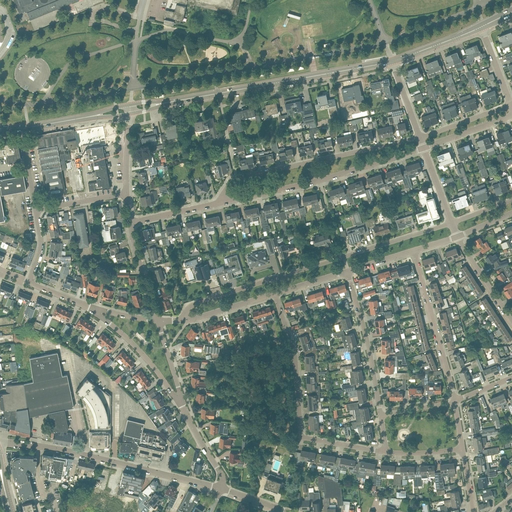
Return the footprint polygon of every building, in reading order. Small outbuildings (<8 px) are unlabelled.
[(13,0),(19,14),(26,11),(30,20),(77,0),(13,0)] [(222,11),(237,14),(240,0),(172,0),(172,2),(177,3),(186,5),(187,3),(204,7),(219,10),(222,11)] [(176,4),(175,12),(165,10),(164,16),(183,20),(186,6),(176,4)] [(500,43),(501,43),(502,46),(508,43),(505,34),(499,36),(501,42),(500,42),(500,43)] [(470,47),(475,59),(475,60),(480,58),(483,57),(482,53),(481,53),(480,51),(480,50),(479,50),(477,45),(476,45),(470,47)] [(473,61),(473,59),(475,59),(470,47),(465,49),(465,50),(467,55),(466,55),(466,56),(467,58),(468,62),(473,61)] [(459,58),(457,52),(451,54),(454,63),(456,69),(463,66),(460,58),(460,57),(459,58)] [(445,56),(445,57),(447,62),(446,62),(447,66),(454,63),(451,54),(445,56)] [(432,63),(436,75),(440,73),(443,72),(442,68),(441,65),(439,62),(438,62),(437,59),(431,62),(432,63)] [(432,76),(436,75),(432,63),(431,62),(425,64),(426,65),(427,69),(426,70),(427,71),(428,73),(429,77),(432,76)] [(419,72),(417,67),(411,69),(416,81),(419,79),(418,77),(422,76),(421,72),(419,72)] [(407,77),(407,78),(409,83),(414,82),(416,81),(411,69),(406,71),(408,77),(407,77)] [(480,74),(481,77),(488,75),(489,79),(492,80),(495,79),(493,73),(489,75),(488,71),(480,74)] [(384,97),(385,100),(386,99),(388,110),(394,109),(399,108),(397,100),(394,101),(393,95),(391,95),(389,84),(390,84),(389,78),(382,80),(382,81),(369,84),(370,88),(370,89),(371,92),(384,89),(386,97),(384,97)] [(441,89),(442,89),(448,86),(451,85),(449,78),(446,79),(446,80),(442,82),(439,83),(440,87),(441,89)] [(349,87),(341,89),(343,94),(343,97),(355,95),(356,102),(364,101),(364,99),(363,95),(362,95),(359,84),(353,85),(353,88),(351,89),(351,86),(349,87)] [(490,88),(486,89),(487,92),(491,102),(497,100),(495,94),(496,94),(496,93),(494,90),(491,91),(490,88)] [(481,95),(482,99),(483,98),(485,104),(491,102),(487,92),(481,95)] [(423,99),(421,93),(414,96),(416,102),(423,99)] [(330,116),(333,116),(333,117),(338,116),(334,99),(327,100),(326,94),(317,96),(319,103),(316,104),(317,109),(320,108),(320,106),(324,105),(324,109),(328,108),(330,116)] [(470,94),(466,96),(469,103),(470,107),(471,109),(477,107),(476,105),(475,101),(476,101),(476,100),(475,97),(472,98),(470,94)] [(469,103),(466,96),(459,98),(462,105),(462,106),(463,106),(465,111),(471,109),(470,107),(469,103)] [(289,101),(285,101),(286,108),(292,107),(293,113),(301,111),(304,124),(305,124),(305,123),(309,122),(310,128),(309,128),(316,127),(311,102),(301,105),(299,97),(288,99),(289,101)] [(265,106),(266,107),(266,109),(262,110),(264,118),(268,117),(267,114),(278,112),(276,102),(272,103),(273,104),(265,106)] [(448,104),(447,104),(449,109),(452,116),(457,114),(455,108),(457,108),(454,102),(448,105),(448,104)] [(440,106),(441,110),(443,113),(446,118),(452,116),(449,109),(447,104),(440,106)] [(256,115),(254,107),(242,110),(243,112),(239,113),(238,112),(231,113),(235,131),(242,129),(240,119),(256,115)] [(361,113),(356,114),(356,118),(368,115),(366,107),(360,108),(361,113)] [(430,107),(429,107),(426,107),(427,112),(432,124),(438,121),(436,116),(437,115),(434,109),(431,110),(430,107)] [(402,109),(397,110),(391,111),(392,116),(394,123),(398,122),(396,116),(403,114),(402,109)] [(423,121),(424,120),(426,126),(432,124),(427,112),(424,113),(425,116),(422,117),(423,120),(422,120),(423,121)] [(212,139),(215,138),(217,145),(223,144),(221,133),(218,134),(216,123),(214,123),(213,118),(195,122),(197,130),(202,129),(203,133),(201,136),(206,139),(208,137),(211,136),(212,139)] [(400,133),(407,132),(405,122),(397,124),(400,133)] [(166,140),(179,138),(177,129),(176,124),(169,126),(169,125),(168,125),(168,126),(165,126),(166,130),(165,130),(164,131),(164,134),(161,135),(162,139),(163,147),(168,146),(167,143),(166,140)] [(394,135),(392,125),(384,127),(386,134),(386,136),(394,135)] [(103,126),(75,131),(78,148),(79,153),(82,153),(81,147),(101,143),(102,146),(106,145),(106,142),(103,126)] [(372,134),(371,128),(370,128),(366,129),(366,127),(364,128),(364,131),(366,139),(366,141),(373,139),(373,137),(372,134)] [(386,136),(386,134),(384,127),(377,128),(379,138),(386,136)] [(139,133),(140,139),(141,139),(142,143),(159,139),(157,133),(156,128),(153,129),(153,132),(145,134),(144,132),(139,133)] [(505,141),(506,140),(511,138),(511,140),(511,131),(509,132),(508,130),(502,132),(505,141)] [(366,141),(366,139),(364,131),(357,133),(358,138),(359,142),(366,141)] [(496,134),(497,135),(498,139),(497,139),(498,143),(499,146),(503,145),(503,146),(507,145),(506,140),(505,141),(502,132),(496,134)] [(45,147),(37,148),(38,152),(39,152),(40,154),(38,155),(39,159),(41,159),(41,161),(40,162),(41,166),(42,166),(42,168),(41,169),(42,173),(43,173),(44,175),(42,176),(43,180),(44,180),(45,182),(44,183),(51,182),(52,188),(58,186),(57,181),(55,181),(49,149),(77,144),(76,139),(75,133),(43,138),(45,147)] [(343,133),(342,133),(342,136),(337,137),(338,142),(339,147),(346,145),(344,136),(343,133)] [(344,136),(346,145),(353,144),(353,142),(352,139),(351,134),(344,136)] [(276,157),(280,156),(278,148),(276,141),(275,137),(272,138),(273,142),(270,142),(271,145),(274,145),(276,157)] [(491,142),(489,137),(482,139),(486,148),(487,152),(494,149),(493,145),(492,142),(491,142)] [(477,141),(477,142),(479,147),(478,147),(479,150),(486,148),(482,139),(477,141)] [(333,148),(331,140),(324,141),(326,150),(333,148)] [(13,142),(0,144),(0,155),(5,155),(6,159),(7,161),(6,161),(7,162),(17,160),(20,159),(20,160),(20,159),(18,149),(18,146),(17,141),(13,142)] [(312,144),(311,144),(310,141),(304,142),(305,146),(306,152),(307,154),(314,152),(312,144)] [(324,141),(318,143),(318,146),(320,151),(326,150),(324,141)] [(469,144),(463,146),(466,155),(473,152),(472,149),(471,150),(469,144)] [(271,145),(272,150),(265,151),(268,163),(275,161),(274,157),(276,157),(274,145),(271,145)] [(88,152),(89,159),(93,158),(93,161),(90,162),(91,169),(94,169),(95,172),(92,172),(93,179),(96,179),(97,182),(88,183),(89,191),(110,187),(109,187),(102,146),(86,149),(86,152),(88,152)] [(307,154),(306,152),(305,146),(298,147),(300,156),(307,154)] [(457,148),(458,150),(459,154),(458,154),(459,158),(459,157),(461,161),(467,158),(466,155),(463,146),(457,148)] [(278,148),(280,156),(280,160),(287,158),(285,150),(285,147),(278,148)] [(257,149),(255,150),(255,151),(257,161),(260,160),(261,164),(268,163),(265,151),(258,153),(258,151),(257,152),(257,149)] [(294,157),(292,149),(285,150),(287,158),(294,157)] [(241,154),(242,160),(239,160),(241,169),(248,167),(246,156),(246,155),(244,150),(237,152),(238,155),(241,154)] [(151,163),(153,163),(154,163),(152,156),(153,156),(152,151),(147,152),(148,157),(139,159),(140,166),(142,166),(145,165),(151,164),(151,163)] [(253,154),(246,155),(246,156),(248,167),(255,166),(254,162),(257,161),(255,151),(252,151),(253,154)] [(451,157),(449,151),(443,153),(447,165),(454,162),(452,156),(451,157)] [(440,165),(442,164),(443,164),(444,167),(448,166),(447,165),(443,153),(437,155),(439,161),(438,161),(438,162),(439,162),(440,165)] [(511,158),(505,161),(505,160),(502,161),(504,169),(507,168),(507,167),(509,166),(508,165),(510,165),(510,164),(511,163),(511,158)] [(422,171),(419,162),(412,164),(416,175),(420,174),(419,172),(422,171)] [(216,165),(217,169),(218,169),(219,172),(216,172),(217,177),(224,176),(223,173),(224,173),(223,172),(225,171),(225,172),(229,171),(227,163),(216,165)] [(405,166),(406,168),(408,176),(406,177),(409,187),(412,187),(409,175),(411,174),(412,178),(416,176),(416,175),(412,164),(405,166)] [(150,175),(152,174),(154,174),(152,167),(151,168),(149,168),(144,169),(145,172),(138,173),(140,183),(142,182),(143,186),(145,185),(148,185),(147,181),(149,180),(151,178),(150,175)] [(402,174),(400,168),(393,170),(397,181),(403,179),(406,187),(407,188),(409,187),(406,177),(404,173),(402,174)] [(386,172),(387,174),(388,178),(385,179),(387,183),(389,189),(390,191),(392,190),(390,184),(397,182),(397,181),(393,170),(386,172)] [(384,184),(381,174),(374,176),(377,184),(378,188),(384,186),(386,190),(389,189),(387,183),(384,184)] [(0,193),(1,193),(1,195),(26,190),(23,175),(19,176),(13,176),(0,179),(0,220),(4,220),(4,219),(5,218),(6,218),(5,215),(4,215),(0,195),(0,193)] [(374,176),(367,179),(370,187),(373,186),(374,189),(378,188),(377,184),(374,176)] [(498,180),(497,178),(502,192),(508,190),(506,184),(510,183),(507,176),(498,180)] [(497,178),(489,181),(491,186),(492,185),(493,189),(494,188),(496,194),(502,192),(497,178)] [(455,182),(453,179),(446,182),(447,185),(451,184),(453,188),(456,187),(454,183),(455,182)] [(362,180),(355,182),(358,192),(362,191),(362,190),(365,189),(362,180)] [(207,188),(205,183),(205,182),(196,185),(197,189),(198,194),(206,192),(205,188),(207,188)] [(348,185),(351,194),(351,193),(352,194),(349,195),(351,202),(354,201),(352,196),(359,194),(358,192),(355,182),(348,185)] [(487,191),(485,184),(477,186),(481,197),(482,199),(488,197),(486,191),(487,191)] [(151,188),(150,188),(151,191),(150,191),(151,195),(147,196),(141,197),(142,205),(144,205),(147,205),(147,204),(156,202),(155,198),(158,198),(157,195),(157,194),(164,192),(163,190),(167,189),(166,185),(155,187),(151,188)] [(178,194),(179,194),(180,198),(184,197),(184,196),(186,196),(191,195),(190,191),(190,190),(189,186),(188,186),(188,185),(184,186),(182,187),(182,186),(176,187),(177,189),(178,194)] [(343,186),(336,189),(340,200),(346,198),(349,204),(351,204),(351,202),(349,195),(346,196),(343,186)] [(482,199),(481,197),(477,186),(470,189),(473,196),(474,195),(476,201),(482,199)] [(329,191),(330,192),(331,197),(328,198),(332,209),(335,208),(333,204),(340,201),(340,200),(336,189),(329,191)] [(425,189),(418,191),(420,199),(422,198),(426,210),(417,213),(420,223),(439,217),(437,213),(438,213),(436,208),(435,205),(437,205),(434,198),(433,198),(432,195),(427,196),(425,189)] [(468,200),(465,190),(458,193),(459,197),(463,206),(468,204),(467,201),(468,200)] [(319,204),(316,194),(309,195),(311,204),(313,212),(320,210),(323,209),(322,203),(319,204)] [(311,204),(309,195),(302,197),(303,202),(305,206),(308,205),(308,204),(311,204)] [(454,205),(453,205),(455,209),(463,206),(459,197),(452,199),(453,202),(453,203),(454,205)] [(299,207),(297,198),(290,200),(293,212),(296,211),(295,208),(299,207)] [(293,212),(290,200),(283,201),(285,210),(288,210),(289,213),(293,212)] [(282,224),(281,225),(283,226),(284,225),(285,225),(285,223),(284,220),(282,212),(280,212),(279,212),(277,202),(270,204),(272,212),(273,217),(278,216),(278,217),(279,219),(280,220),(281,220),(282,222),(281,222),(282,224)] [(270,204),(263,206),(265,215),(269,214),(268,213),(272,212),(270,204)] [(102,208),(103,213),(105,212),(106,218),(112,218),(112,216),(117,215),(116,207),(105,209),(105,207),(102,208)] [(260,216),(258,207),(251,208),(254,221),(258,220),(257,217),(260,216)] [(244,210),(244,212),(246,220),(243,221),(245,228),(248,227),(248,225),(250,223),(250,222),(254,221),(251,208),(244,210)] [(241,224),(243,233),(246,232),(245,228),(243,221),(241,221),(238,211),(231,213),(233,221),(237,220),(238,224),(241,224)] [(358,227),(354,228),(355,231),(347,234),(348,234),(349,239),(348,239),(349,243),(356,241),(356,240),(358,239),(358,241),(362,240),(360,234),(366,232),(364,228),(367,227),(365,221),(363,221),(363,222),(362,223),(358,211),(352,213),(355,225),(357,224),(358,227)] [(73,219),(73,220),(74,220),(79,247),(88,246),(83,212),(73,214),(74,219),(73,219)] [(233,221),(231,213),(224,214),(226,223),(230,223),(230,221),(233,221)] [(380,221),(381,224),(375,226),(374,227),(376,235),(390,231),(388,224),(392,223),(390,218),(389,213),(383,215),(385,220),(380,221)] [(54,214),(47,216),(47,217),(48,222),(59,220),(58,214),(54,214)] [(219,215),(212,217),(212,219),(214,225),(217,224),(218,225),(221,225),(220,220),(219,215)] [(398,228),(407,226),(407,224),(414,222),(412,217),(412,215),(397,219),(397,216),(393,217),(394,221),(395,226),(397,225),(398,228)] [(212,217),(205,219),(205,220),(206,223),(207,228),(207,229),(208,231),(215,230),(214,225),(212,219),(212,217)] [(48,222),(49,229),(51,229),(57,228),(56,225),(62,223),(62,220),(59,221),(59,220),(48,222)] [(199,220),(192,221),(193,223),(194,229),(195,233),(199,233),(198,230),(201,229),(200,225),(199,220)] [(188,233),(185,234),(187,241),(189,240),(188,236),(192,235),(191,230),(194,229),(193,223),(192,221),(185,223),(186,224),(186,227),(188,233)] [(105,224),(103,224),(104,232),(105,232),(106,239),(111,239),(111,238),(115,237),(120,236),(119,227),(117,227),(110,228),(110,223),(105,224)] [(180,224),(173,226),(173,227),(175,234),(176,238),(178,237),(182,236),(183,241),(187,241),(185,234),(182,235),(181,228),(180,224)] [(164,231),(160,232),(161,235),(161,238),(165,238),(166,240),(167,245),(170,245),(169,240),(172,239),(171,234),(175,234),(173,227),(173,226),(166,227),(166,229),(167,230),(168,237),(166,237),(166,236),(165,237),(164,231)] [(64,235),(64,233),(61,231),(60,228),(57,228),(51,229),(49,229),(51,237),(53,236),(58,235),(62,235),(64,235)] [(144,234),(143,235),(143,238),(145,238),(145,239),(147,238),(150,238),(151,237),(152,239),(155,238),(155,240),(161,238),(161,235),(160,232),(156,233),(155,233),(154,228),(150,229),(144,230),(144,234)] [(70,231),(64,233),(64,235),(62,235),(62,239),(68,239),(69,239),(70,239),(70,238),(75,238),(73,230),(70,230),(70,231)] [(334,248),(329,242),(330,241),(327,233),(313,237),(316,246),(325,243),(330,250),(334,248)] [(486,242),(483,243),(479,237),(474,241),(478,247),(480,246),(482,249),(480,250),(483,253),(490,248),(486,242)] [(275,253),(270,238),(264,240),(269,255),(275,253)] [(293,243),(296,242),(295,239),(289,241),(290,244),(284,246),(284,244),(278,246),(279,250),(281,256),(280,256),(280,257),(284,256),(284,257),(287,256),(287,257),(287,256),(286,252),(294,249),(293,244),(293,243)] [(62,243),(59,243),(51,241),(50,248),(60,250),(62,250),(62,249),(62,244),(62,243)] [(157,242),(147,245),(147,248),(149,248),(152,259),(157,258),(158,260),(163,259),(161,250),(159,250),(159,249),(156,249),(155,246),(158,246),(157,242)] [(109,250),(110,256),(115,254),(117,261),(126,259),(124,252),(119,253),(117,248),(118,248),(117,244),(109,246),(110,250),(109,250)] [(49,256),(50,256),(59,257),(60,261),(62,260),(70,260),(70,256),(62,257),(61,254),(62,250),(60,250),(50,248),(49,256)] [(459,256),(456,248),(450,250),(453,258),(459,256)] [(450,250),(444,252),(447,260),(453,258),(450,250)] [(256,266),(265,263),(264,262),(267,261),(264,252),(261,253),(261,252),(252,254),(252,255),(248,257),(250,266),(255,265),(256,266)] [(485,258),(489,264),(491,263),(495,269),(508,265),(507,260),(499,263),(497,259),(498,258),(495,254),(492,256),(491,255),(485,258)] [(241,268),(240,265),(237,255),(230,257),(231,261),(229,262),(230,267),(226,268),(224,269),(223,266),(218,267),(220,275),(225,273),(227,272),(229,279),(233,278),(231,272),(241,269),(241,268)] [(436,264),(433,256),(428,258),(428,260),(431,269),(431,270),(434,269),(433,265),(436,264)] [(18,260),(12,257),(11,260),(9,265),(15,267),(18,260)] [(25,264),(26,260),(23,258),(22,261),(18,260),(15,267),(22,270),(23,268),(25,264)] [(428,258),(422,260),(424,268),(425,268),(426,271),(431,269),(428,260),(428,258)] [(196,259),(184,262),(185,264),(186,268),(191,266),(191,268),(192,267),(196,280),(199,280),(203,279),(203,278),(205,278),(209,276),(210,276),(208,270),(207,270),(205,265),(203,266),(201,262),(198,263),(196,259)] [(405,265),(403,266),(403,268),(405,274),(406,277),(415,274),(412,265),(409,266),(408,264),(405,264),(405,265)] [(465,275),(470,272),(465,265),(460,268),(465,275)] [(499,269),(496,271),(499,274),(497,275),(501,282),(502,281),(505,279),(509,276),(506,270),(509,268),(507,265),(503,267),(499,269)] [(403,266),(397,268),(397,269),(393,270),(396,278),(400,277),(399,276),(405,274),(403,268),(403,266)] [(155,269),(159,281),(162,280),(163,283),(167,282),(164,274),(165,273),(164,271),(163,270),(162,271),(161,267),(155,269)] [(385,270),(386,271),(383,272),(387,283),(392,281),(392,279),(396,278),(393,270),(389,271),(389,270),(388,269),(385,270)] [(51,273),(49,272),(45,271),(42,278),(49,280),(51,273)] [(59,274),(52,271),(51,273),(49,280),(56,283),(59,274)] [(381,284),(387,283),(383,272),(377,274),(378,275),(374,276),(377,284),(380,283),(381,284)] [(465,275),(467,279),(459,284),(462,287),(470,282),(474,279),(470,272),(465,275)] [(81,278),(78,276),(76,282),(72,280),(70,288),(76,290),(78,285),(83,287),(83,286),(81,278)] [(370,277),(370,276),(364,278),(367,286),(372,284),(373,285),(377,284),(374,276),(370,277)] [(72,280),(65,278),(63,285),(70,288),(72,280)] [(358,279),(359,282),(357,283),(359,290),(362,289),(361,288),(367,286),(364,278),(358,279)] [(479,286),(474,279),(470,282),(474,289),(478,287),(479,286)] [(504,287),(503,288),(505,291),(504,291),(508,298),(510,297),(511,295),(511,281),(511,282),(507,285),(504,287)] [(88,290),(87,294),(95,297),(99,286),(89,283),(87,290),(88,290)] [(408,285),(408,283),(402,285),(405,295),(414,293),(415,293),(413,284),(408,285)] [(347,290),(345,284),(337,286),(339,292),(344,291),(346,298),(350,296),(348,289),(347,290)] [(4,292),(4,294),(7,296),(10,297),(11,293),(13,289),(7,286),(6,287),(4,292)] [(115,286),(112,286),(111,290),(105,288),(102,299),(110,301),(113,292),(114,292),(115,286)] [(162,292),(163,295),(171,293),(170,290),(167,291),(165,286),(161,287),(163,292),(162,292)] [(339,292),(337,286),(329,288),(331,295),(330,295),(331,299),(340,296),(339,292)] [(479,286),(478,287),(474,289),(479,296),(483,293),(479,286)] [(121,289),(119,290),(117,296),(118,296),(117,303),(125,305),(127,298),(127,297),(127,293),(130,293),(129,289),(126,289),(126,290),(121,290),(121,289)] [(383,291),(379,292),(378,293),(379,299),(386,298),(385,295),(390,294),(389,289),(383,291)] [(15,299),(18,300),(17,302),(21,304),(23,299),(25,293),(19,291),(15,299)] [(325,299),(326,299),(325,297),(324,297),(322,291),(314,293),(315,295),(316,299),(318,304),(324,302),(323,300),(325,300),(325,299)] [(28,304),(31,296),(25,293),(23,299),(26,301),(25,303),(28,304)] [(132,295),(132,297),(130,298),(130,305),(135,305),(135,307),(142,304),(139,293),(132,295)] [(171,293),(163,295),(165,300),(161,301),(164,310),(171,307),(169,299),(172,298),(171,293)] [(307,295),(307,297),(309,302),(308,302),(308,305),(309,306),(310,306),(312,306),(313,305),(312,301),(316,299),(315,295),(314,293),(307,295)] [(415,293),(414,293),(405,295),(406,303),(411,302),(417,301),(415,293)] [(485,297),(484,298),(481,300),(485,307),(490,304),(485,297)] [(37,298),(36,300),(34,306),(40,309),(41,307),(43,301),(37,298)] [(300,298),(292,300),(294,306),(299,305),(300,309),(300,310),(302,310),(303,312),(307,310),(305,303),(302,304),(300,298)] [(378,302),(378,301),(377,299),(377,298),(373,299),(373,300),(369,300),(369,301),(368,301),(368,304),(369,304),(370,307),(381,305),(381,302),(380,302),(378,302)] [(438,307),(439,307),(442,306),(442,308),(449,306),(446,298),(442,299),(436,301),(438,307)] [(289,301),(284,302),(285,304),(286,309),(285,309),(286,312),(289,311),(290,312),(295,310),(294,306),(292,300),(291,300),(288,300),(289,301)] [(458,309),(466,304),(463,300),(457,304),(458,309)] [(46,311),(49,303),(43,301),(41,307),(44,308),(43,310),(46,311)] [(494,311),(490,304),(485,307),(490,314),(494,311)] [(381,305),(370,307),(371,313),(373,313),(376,313),(383,312),(382,305),(381,305)] [(56,306),(54,311),(52,315),(52,317),(59,320),(60,320),(64,310),(56,306)] [(263,316),(265,323),(268,322),(267,320),(273,318),(271,313),(272,313),(270,307),(261,310),(262,311),(263,316)] [(451,307),(445,309),(445,311),(439,313),(441,319),(452,316),(451,312),(452,312),(451,307)] [(72,313),(64,310),(60,320),(64,322),(65,321),(68,322),(72,313)] [(265,323),(263,316),(262,311),(261,310),(253,312),(253,314),(254,317),(255,319),(255,318),(257,318),(258,322),(259,325),(262,324),(264,331),(267,330),(265,323)] [(499,318),(494,311),(490,314),(494,321),(499,318)] [(235,318),(235,320),(236,323),(237,324),(242,323),(245,322),(245,320),(243,315),(235,318)] [(340,330),(328,333),(329,337),(336,335),(344,333),(343,329),(352,327),(349,316),(344,318),(341,319),(342,322),(340,322),(341,323),(338,324),(340,330)] [(453,320),(452,316),(441,319),(442,325),(449,324),(451,323),(450,321),(453,320)] [(80,318),(75,326),(78,328),(79,326),(83,329),(87,323),(80,318)] [(503,325),(499,318),(494,321),(499,328),(503,325)] [(225,321),(216,324),(217,325),(218,330),(219,333),(220,334),(221,337),(221,338),(224,337),(223,333),(229,331),(232,338),(235,337),(231,326),(227,327),(227,326),(225,321)] [(87,323),(83,329),(82,331),(81,332),(82,333),(85,335),(86,334),(89,336),(95,328),(87,323)] [(209,331),(206,332),(206,334),(208,341),(213,340),(212,335),(217,333),(217,335),(220,334),(219,333),(218,330),(217,325),(216,324),(208,326),(208,328),(209,331)] [(423,324),(417,326),(418,330),(414,331),(415,334),(425,332),(423,324)] [(499,328),(496,330),(499,335),(502,333),(503,335),(507,332),(508,332),(503,325),(499,328)] [(299,337),(300,341),(301,340),(302,343),(313,340),(312,336),(309,326),(302,328),(304,332),(301,333),(302,336),(299,337)] [(198,333),(192,328),(186,335),(193,340),(198,333)] [(415,334),(415,335),(416,337),(416,339),(420,338),(421,342),(427,340),(425,332),(415,334)] [(511,337),(508,332),(507,332),(503,335),(508,342),(511,338),(511,337)] [(109,339),(102,333),(101,335),(99,337),(98,339),(96,341),(98,343),(102,346),(104,345),(109,339)] [(344,333),(336,335),(337,338),(341,336),(343,343),(355,339),(354,333),(344,335),(344,333)] [(389,335),(390,337),(390,339),(382,339),(382,346),(390,346),(394,346),(394,338),(400,338),(398,333),(389,335)] [(104,345),(108,348),(106,349),(109,352),(115,344),(109,339),(104,345)] [(343,343),(344,348),(336,349),(337,352),(350,350),(349,347),(357,345),(355,339),(343,343)] [(304,350),(306,349),(308,349),(309,352),(317,350),(316,348),(314,343),(313,340),(302,343),(303,346),(302,346),(303,350),(304,350)] [(427,340),(421,342),(422,346),(419,346),(420,352),(424,351),(423,349),(429,348),(427,340)] [(189,346),(182,345),(181,354),(189,355),(189,346)] [(402,346),(399,346),(399,353),(395,353),(395,356),(404,356),(402,346)] [(305,356),(304,356),(304,360),(305,360),(305,363),(314,362),(317,362),(317,358),(318,358),(317,350),(309,352),(310,355),(305,356)] [(337,352),(337,355),(345,354),(346,360),(359,357),(358,351),(353,352),(350,352),(350,350),(337,352)] [(122,351),(115,357),(118,360),(119,358),(123,362),(128,357),(122,351)] [(50,418),(53,431),(64,433),(67,433),(67,432),(68,430),(68,428),(64,409),(74,407),(67,374),(65,374),(61,375),(56,352),(28,358),(31,382),(24,383),(18,384),(15,384),(5,385),(6,393),(4,393),(6,410),(0,409),(0,415),(3,416),(10,416),(8,424),(7,430),(9,430),(8,432),(14,433),(29,437),(29,432),(29,428),(28,417),(34,415),(35,417),(39,416),(38,414),(49,412),(50,418)] [(430,352),(429,352),(425,354),(428,362),(433,360),(430,352)] [(460,356),(459,352),(452,354),(455,361),(465,357),(464,354),(460,356)] [(105,362),(109,358),(106,354),(102,359),(103,360),(101,362),(103,364),(104,362),(105,362)] [(127,370),(130,367),(131,367),(134,363),(128,357),(123,362),(120,365),(124,369),(125,367),(127,370)] [(465,357),(455,361),(458,367),(464,365),(463,361),(466,360),(465,357)] [(504,369),(511,367),(510,365),(507,357),(504,358),(504,357),(500,358),(502,362),(502,365),(504,369)] [(110,358),(101,368),(104,371),(113,361),(110,358)] [(480,371),(483,370),(478,358),(475,360),(476,363),(478,366),(480,371)] [(422,367),(429,364),(431,369),(421,369),(421,374),(425,374),(428,374),(430,372),(432,371),(434,371),(437,371),(436,367),(433,360),(428,362),(423,364),(422,367)] [(187,370),(187,371),(191,372),(191,370),(194,371),(194,370),(199,371),(200,362),(192,361),(187,361),(186,370),(187,370)] [(305,363),(306,370),(311,369),(311,372),(319,372),(318,366),(314,366),(314,362),(305,363)] [(495,362),(491,363),(488,364),(492,372),(492,374),(499,371),(498,369),(497,367),(496,365),(495,362)] [(488,364),(485,366),(487,369),(483,370),(484,372),(486,377),(492,374),(492,372),(488,364)] [(397,366),(385,366),(385,373),(394,373),(395,373),(395,376),(402,376),(402,373),(397,373),(397,366)] [(338,373),(345,372),(350,372),(351,378),(363,376),(362,369),(352,371),(352,368),(337,371),(338,373)] [(140,370),(133,376),(135,379),(136,377),(139,381),(145,377),(140,370)] [(468,374),(466,370),(464,370),(460,372),(462,379),(464,378),(472,375),(472,373),(471,372),(468,374)] [(319,372),(311,372),(311,375),(306,375),(307,382),(309,382),(315,382),(315,378),(319,378),(319,375),(325,375),(325,371),(319,372)] [(402,379),(402,383),(402,385),(396,388),(396,391),(396,399),(403,399),(402,390),(405,390),(405,383),(405,379),(405,373),(402,373),(402,376),(402,379)] [(421,374),(421,383),(416,388),(415,388),(415,392),(415,396),(422,396),(422,388),(425,388),(425,385),(424,385),(424,381),(425,381),(425,374),(421,374)] [(462,379),(465,385),(467,385),(472,383),(471,379),(476,377),(474,374),(472,375),(464,378),(462,379)] [(349,378),(350,384),(344,385),(344,389),(355,387),(354,384),(364,382),(363,376),(351,378),(349,378)] [(110,431),(111,397),(86,377),(80,385),(91,431),(110,431)] [(139,381),(143,386),(141,387),(143,390),(151,384),(145,377),(139,381)] [(200,378),(197,377),(192,377),(191,386),(192,386),(192,388),(196,388),(196,386),(206,387),(206,382),(199,381),(200,378)] [(307,382),(307,390),(310,389),(310,392),(320,391),(319,386),(315,386),(315,382),(309,382),(307,382)] [(428,384),(428,382),(425,382),(425,385),(425,388),(425,390),(428,390),(428,393),(434,393),(434,384),(428,384)] [(344,389),(345,392),(351,390),(352,397),(366,395),(365,388),(360,389),(355,390),(355,387),(344,389)] [(320,391),(310,392),(310,395),(308,395),(308,402),(320,401),(320,391)] [(387,396),(389,396),(389,399),(396,399),(396,391),(387,391),(387,396)] [(155,392),(148,396),(151,401),(151,400),(152,400),(155,404),(154,405),(153,406),(152,407),(153,408),(154,410),(160,406),(164,403),(159,394),(157,395),(155,392)] [(205,393),(197,393),(196,402),(204,402),(204,399),(207,399),(207,395),(205,395),(205,393)] [(507,403),(503,393),(497,396),(501,406),(502,409),(505,407),(504,405),(507,403)] [(501,406),(497,396),(490,399),(494,409),(501,406)] [(308,406),(308,409),(309,409),(313,409),(314,412),(321,412),(320,401),(308,402),(308,406)] [(478,405),(471,407),(471,410),(468,411),(470,418),(477,417),(476,413),(479,412),(478,405)] [(358,406),(346,407),(347,410),(354,409),(355,416),(366,414),(369,413),(368,407),(365,407),(358,408),(358,406)] [(158,410),(155,413),(158,417),(159,416),(160,418),(161,418),(162,417),(164,421),(166,419),(172,416),(172,415),(172,413),(170,412),(168,408),(166,410),(164,410),(163,408),(158,410)] [(201,417),(209,418),(214,418),(215,410),(210,409),(202,408),(201,417)] [(321,412),(314,412),(314,415),(309,415),(310,422),(318,422),(323,421),(323,415),(321,415),(321,412)] [(356,422),(361,421),(367,420),(370,419),(369,413),(366,414),(355,416),(355,419),(356,422)] [(3,416),(0,415),(0,428),(4,429),(4,430),(6,431),(6,430),(7,430),(8,424),(10,416),(3,416)] [(162,453),(165,454),(166,450),(164,449),(165,442),(159,435),(158,435),(154,434),(142,431),(144,423),(127,419),(121,442),(120,442),(120,451),(130,451),(131,450),(136,452),(136,455),(138,455),(138,456),(158,461),(159,460),(161,461),(162,453)] [(167,428),(170,427),(173,432),(173,431),(174,431),(178,428),(178,426),(175,421),(174,422),(171,423),(170,420),(165,423),(164,423),(157,428),(160,432),(167,428)] [(211,424),(210,433),(218,433),(218,432),(219,433),(223,433),(224,428),(227,428),(227,422),(220,422),(220,425),(219,425),(219,424),(211,424)] [(314,432),(320,432),(320,428),(324,428),(324,425),(318,425),(318,422),(310,422),(310,429),(314,429),(314,432)] [(476,424),(471,425),(472,431),(479,430),(478,426),(482,426),(481,423),(476,424)] [(360,434),(370,432),(372,432),(371,425),(369,426),(368,426),(362,427),(361,424),(354,425),(355,428),(358,428),(359,434),(360,434)] [(64,433),(53,431),(52,431),(51,437),(52,438),(51,442),(70,445),(71,440),(72,434),(71,434),(71,433),(67,432),(67,433),(64,433)] [(90,437),(90,446),(91,446),(91,448),(95,448),(95,449),(103,449),(103,448),(108,448),(108,446),(110,446),(110,437),(110,431),(91,431),(89,431),(89,437),(90,437)] [(174,436),(172,438),(169,440),(169,441),(170,442),(171,445),(173,443),(175,441),(178,444),(173,449),(179,454),(184,450),(186,450),(187,448),(187,447),(188,447),(184,442),(182,439),(181,440),(179,438),(181,436),(178,433),(174,436)] [(478,436),(473,437),(474,444),(476,444),(481,443),(484,442),(485,443),(486,442),(485,438),(480,438),(480,436),(479,436),(478,436)] [(230,448),(231,439),(228,439),(228,438),(220,438),(219,447),(227,447),(230,448)] [(476,444),(474,444),(475,451),(477,451),(480,450),(482,450),(482,446),(485,445),(485,443),(484,442),(481,443),(476,444)] [(240,453),(240,455),(238,454),(238,453),(230,452),(229,461),(230,461),(230,462),(233,463),(234,462),(237,462),(237,461),(243,462),(244,454),(247,454),(247,450),(240,449),(239,453),(240,453)] [(195,451),(191,465),(194,465),(193,471),(196,472),(196,473),(199,474),(199,473),(200,473),(201,471),(202,464),(199,463),(198,463),(196,462),(197,458),(198,458),(199,453),(199,452),(198,450),(197,450),(195,450),(195,451)] [(308,453),(308,451),(301,450),(301,452),(294,451),(295,461),(296,461),(303,463),(303,459),(307,460),(308,453)] [(315,457),(315,453),(308,451),(308,453),(307,460),(311,460),(310,464),(316,465),(318,458),(315,457)] [(321,454),(321,455),(320,458),(318,458),(316,465),(326,467),(327,463),(328,457),(328,455),(321,454)] [(33,456),(28,456),(19,455),(19,457),(18,457),(17,457),(16,457),(16,458),(15,458),(14,459),(13,460),(12,461),(12,462),(12,463),(11,463),(11,464),(11,465),(12,466),(10,466),(14,483),(16,483),(17,489),(16,489),(17,493),(18,492),(20,499),(21,499),(22,502),(35,499),(29,479),(35,477),(35,470),(36,458),(36,456),(33,456)] [(52,462),(53,456),(42,455),(42,466),(40,466),(40,475),(45,476),(48,478),(51,462),(52,462)] [(51,462),(48,478),(50,478),(50,481),(58,482),(58,479),(62,480),(66,458),(53,455),(53,456),(52,462),(51,462)] [(330,468),(336,469),(338,461),(334,461),(335,456),(328,455),(328,457),(327,463),(326,467),(330,468)] [(481,456),(476,457),(477,464),(479,464),(488,462),(487,455),(483,456),(481,456)] [(338,461),(336,469),(334,477),(338,478),(340,470),(342,470),(343,467),(347,467),(348,460),(348,459),(341,457),(341,459),(340,462),(338,461)] [(354,464),(355,460),(348,459),(348,460),(347,467),(350,468),(350,471),(353,472),(352,472),(356,473),(357,465),(354,464)] [(77,465),(75,473),(79,474),(80,474),(83,475),(84,472),(85,469),(86,464),(86,462),(78,460),(78,462),(77,465)] [(366,475),(368,462),(361,461),(361,463),(360,466),(357,465),(356,473),(366,475)] [(86,464),(85,469),(88,470),(88,471),(87,473),(87,475),(88,476),(91,477),(93,469),(94,464),(86,462),(86,464)] [(272,464),(267,462),(264,471),(262,476),(267,477),(264,487),(277,492),(281,482),(282,478),(269,473),(272,464)] [(368,462),(366,475),(373,476),(373,481),(372,484),(373,484),(373,485),(371,486),(372,490),(374,491),(376,491),(376,486),(378,468),(374,468),(375,463),(374,463),(375,463),(371,462),(371,463),(368,462)] [(451,476),(451,474),(455,474),(455,471),(454,462),(452,463),(447,463),(448,474),(448,475),(449,476),(451,476)] [(479,464),(477,464),(478,471),(480,471),(483,470),(486,469),(489,469),(488,462),(479,464)] [(441,474),(438,475),(439,482),(440,490),(443,490),(443,488),(444,488),(443,481),(442,481),(441,476),(448,475),(448,474),(447,463),(440,464),(440,466),(441,472),(441,474)] [(381,464),(381,466),(381,469),(378,468),(376,486),(380,486),(381,477),(387,478),(387,473),(387,466),(388,465),(381,464)] [(387,466),(387,473),(394,474),(393,485),(396,485),(397,473),(394,473),(394,470),(395,465),(388,465),(387,466)] [(421,476),(418,476),(418,486),(422,486),(422,481),(422,480),(421,478),(428,478),(428,473),(427,467),(427,465),(420,465),(420,467),(421,474),(421,476)] [(428,473),(428,478),(435,477),(435,480),(435,482),(434,482),(434,488),(436,488),(436,489),(436,491),(440,490),(439,482),(438,475),(435,475),(435,473),(434,472),(434,465),(427,465),(427,467),(428,473)] [(401,467),(401,471),(400,473),(397,473),(396,485),(401,485),(401,479),(402,478),(408,478),(408,474),(407,466),(401,466),(401,467)] [(414,466),(407,466),(408,474),(408,478),(408,479),(414,479),(414,486),(414,488),(418,488),(418,486),(418,476),(414,476),(414,466)] [(119,484),(116,494),(122,495),(125,486),(140,490),(143,477),(134,475),(123,472),(122,472),(120,480),(120,484),(119,484)] [(324,497),(342,496),(341,487),(340,483),(337,482),(334,481),(331,480),(318,475),(319,490),(323,489),(324,497)] [(484,477),(478,478),(479,478),(479,481),(479,487),(481,486),(484,486),(487,485),(487,482),(489,481),(489,477),(488,476),(485,477),(484,477)] [(140,494),(138,501),(140,511),(141,511),(145,511),(148,509),(150,507),(146,503),(150,499),(147,496),(148,495),(152,491),(155,489),(158,486),(157,482),(153,481),(152,481),(150,484),(151,485),(149,485),(146,488),(147,490),(146,490),(145,489),(142,492),(142,491),(141,491),(139,493),(140,494)] [(164,495),(168,497),(168,498),(170,499),(167,505),(171,507),(177,495),(173,493),(175,489),(176,490),(176,488),(173,487),(173,485),(172,485),(171,485),(170,485),(170,486),(169,485),(164,495)] [(342,497),(349,496),(348,486),(341,487),(342,496),(342,497)] [(171,507),(168,511),(176,511),(178,509),(180,506),(184,496),(187,492),(180,488),(177,495),(171,507)] [(486,492),(482,494),(484,500),(488,499),(494,497),(492,491),(491,491),(490,489),(486,490),(486,492)] [(188,490),(187,492),(184,496),(180,506),(178,509),(183,511),(188,511),(189,511),(194,502),(196,503),(199,496),(188,490)] [(458,490),(446,492),(447,496),(451,496),(451,499),(460,497),(458,490)] [(313,505),(314,511),(321,510),(320,492),(314,493),(314,491),(309,492),(309,496),(309,500),(312,499),(312,505),(313,505)] [(155,493),(152,497),(150,499),(146,503),(150,507),(151,505),(154,507),(163,497),(161,496),(157,495),(155,493)] [(309,500),(309,496),(307,496),(306,496),(304,498),(304,501),(301,501),(301,504),(300,509),(309,509),(309,504),(309,501),(309,500)] [(446,504),(446,505),(447,507),(449,507),(453,506),(456,505),(461,505),(460,497),(451,499),(447,500),(448,503),(446,504)] [(484,503),(479,505),(481,511),(491,508),(489,501),(488,499),(484,500),(483,500),(484,503)] [(324,501),(324,505),(324,506),(324,511),(327,511),(335,511),(336,506),(336,505),(330,505),(329,501),(324,501)] [(32,511),(30,502),(22,504),(23,508),(24,508),(25,510),(23,510),(23,511),(32,511)] [(198,503),(197,503),(190,511),(188,511),(189,511),(188,511),(202,511),(203,511),(199,509),(200,508),(196,505),(198,503)]
